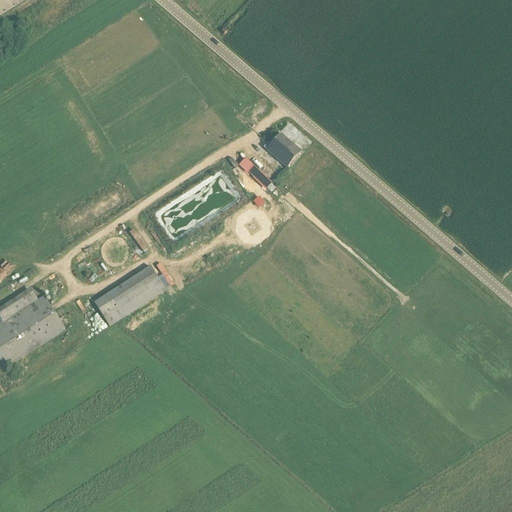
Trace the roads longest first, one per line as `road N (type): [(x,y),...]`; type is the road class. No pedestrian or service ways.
road 1 (unclassified): [(511,301),(163,0)]
road 2 (track): [(294,113),(0,306)]
